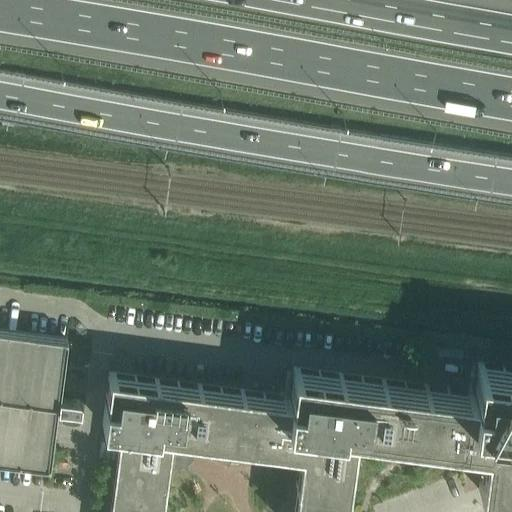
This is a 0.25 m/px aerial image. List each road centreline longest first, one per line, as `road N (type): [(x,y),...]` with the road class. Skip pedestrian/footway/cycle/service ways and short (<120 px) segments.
road 1 (motorway): [(0,9),(511,98)]
road 2 (motorway): [(0,92),(511,177)]
road 3 (motorway): [(511,29),(347,0)]
